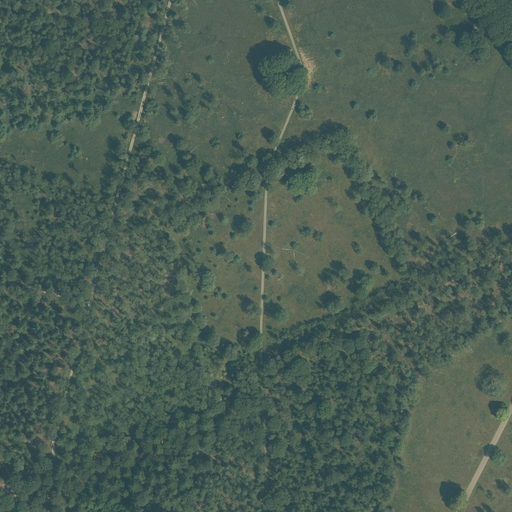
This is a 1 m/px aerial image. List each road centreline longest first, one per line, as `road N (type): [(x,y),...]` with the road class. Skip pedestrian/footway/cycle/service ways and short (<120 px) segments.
road 1 (track): [(43,490),(174,0)]
road 2 (track): [(0,511),(256,383)]
road 3 (track): [(0,75),(144,103)]
